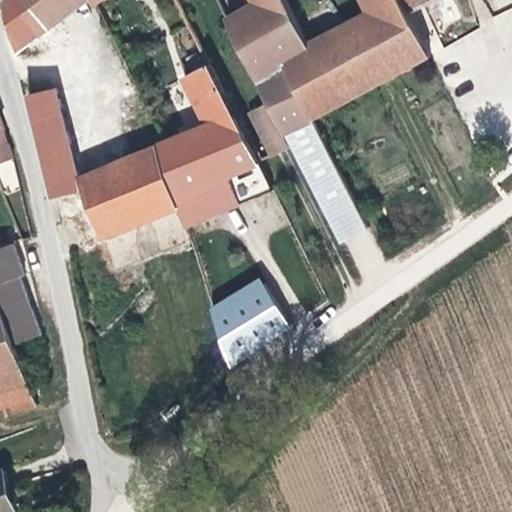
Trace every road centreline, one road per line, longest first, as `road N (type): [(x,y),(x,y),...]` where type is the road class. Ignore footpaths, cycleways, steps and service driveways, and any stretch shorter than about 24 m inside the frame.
road 1 (unclassified): [(511,211),(104,511)]
road 2 (residential): [(97,511),(55,290),(0,72)]
road 3 (unknown): [(401,294),(328,144)]
